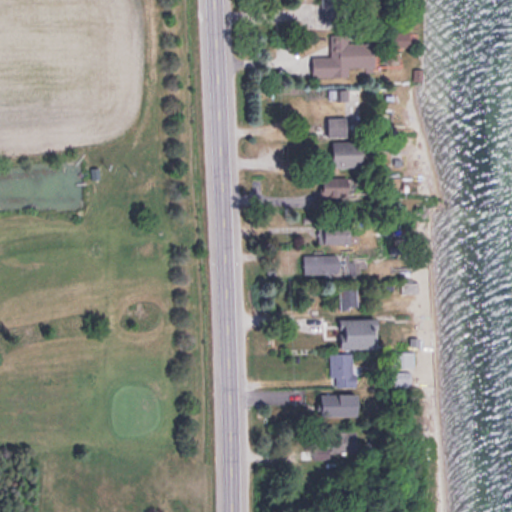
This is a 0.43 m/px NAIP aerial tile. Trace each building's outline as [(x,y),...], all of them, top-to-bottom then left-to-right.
[(320,0),(321,17),(344,17),(343,0),(320,0)] [(348,74),(348,64),(375,64),(376,36),(329,35),(329,54),(311,54),(311,74),(348,74)] [(346,116),(327,116),(327,134),(346,134),(346,116)] [(362,139),(332,139),(332,165),(362,165),(362,139)] [(349,175),(321,175),(321,196),(349,196),(349,175)] [(323,243),(349,243),(349,224),(323,224),(323,243)] [(348,262),(339,262),(340,253),(303,253),(303,273),(348,274),(348,262)] [(418,292),(418,280),(400,280),(400,292),(418,292)] [(338,287),(338,306),(357,306),(357,287),(338,287)] [(329,351),(329,384),(354,384),(354,351),(329,351)] [(329,451),(357,451),(357,429),(312,429),(312,458),(329,458),(329,451)]
